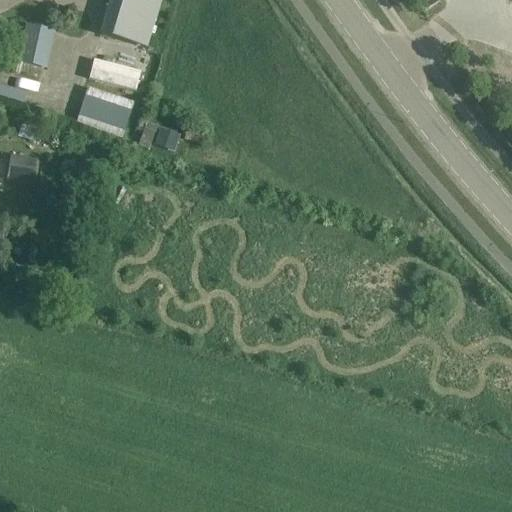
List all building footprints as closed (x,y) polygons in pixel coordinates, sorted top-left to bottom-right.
[(160,0),(110,0),(100,36),(145,50),(160,0)] [(25,25),(17,63),(40,68),(48,30),(25,25)] [(80,49),(75,70),(85,72),(89,51),(80,49)] [(92,64),(88,75),(138,89),(141,78),(92,64)] [(77,115),(123,130),(132,102),(86,87),(77,115)] [(159,130),(154,147),(167,151),(172,134),(159,130)] [(37,161),(10,156),(5,181),(32,186),(37,161)]
